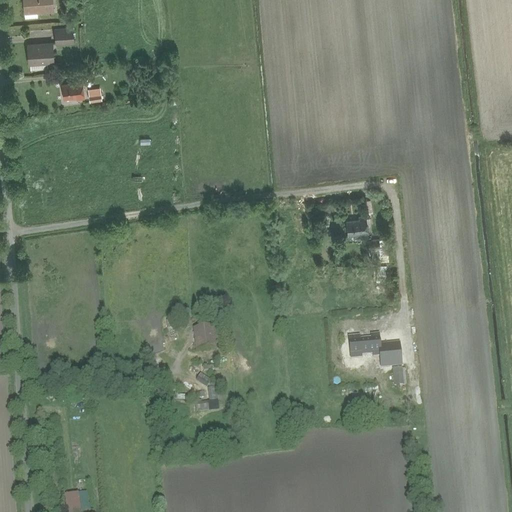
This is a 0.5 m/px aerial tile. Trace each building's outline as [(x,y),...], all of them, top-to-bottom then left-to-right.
[(24,0),(26,13),(57,10),(55,0),(24,0)] [(76,27),(57,29),(58,43),(77,41),(76,27)] [(57,42),(29,45),(30,64),(59,61),(57,42)] [(87,82),(64,84),(66,99),(76,98),(77,100),(88,98),(87,82)] [(104,100),(102,88),(90,89),(91,102),(104,100)] [(371,219),(349,221),(350,235),(373,233),(371,219)] [(217,326),(199,329),(202,350),(220,348),(217,326)] [(383,338),(362,340),(363,354),(384,352),(383,338)] [(402,353),(383,355),(384,368),(394,367),(403,366),(402,353)] [(403,366),(394,367),(395,386),(405,385),(403,366)] [(210,381),(201,375),(197,382),(206,387),(210,381)] [(215,388),(208,388),(208,401),(216,401),(215,388)] [(206,402),(195,404),(196,413),(207,412),(206,402)] [(77,492),(79,511),(89,509),(86,491),(77,492)] [(77,492),(64,494),(66,511),(79,511),(77,492)]
